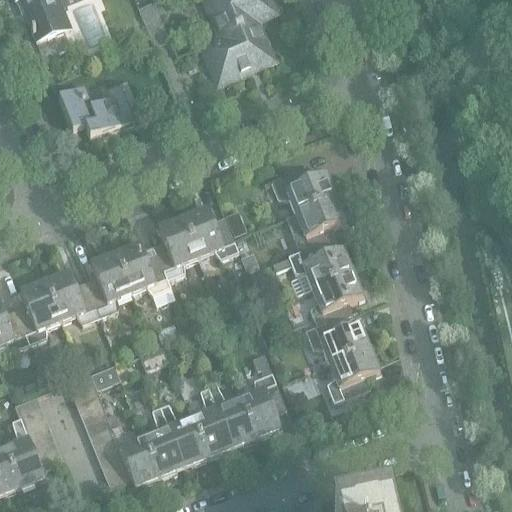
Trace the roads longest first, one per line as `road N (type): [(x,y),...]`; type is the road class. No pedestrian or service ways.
road 1 (residential): [(441,433),(363,91)]
road 2 (residential): [(39,216),(363,91)]
road 3 (residential): [(211,511),(441,433)]
